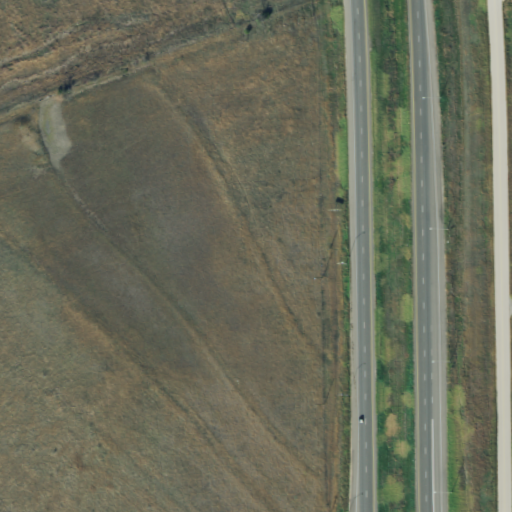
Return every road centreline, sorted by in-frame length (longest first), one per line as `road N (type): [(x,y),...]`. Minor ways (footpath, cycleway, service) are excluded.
road 1 (residential): [(494,0),(503,511)]
road 2 (motorway): [(354,0),(366,484)]
road 3 (motorway): [(423,318),(415,0)]
road 4 (motorway): [(433,511),(423,318)]
road 5 (motorway): [(426,511),(423,318)]
